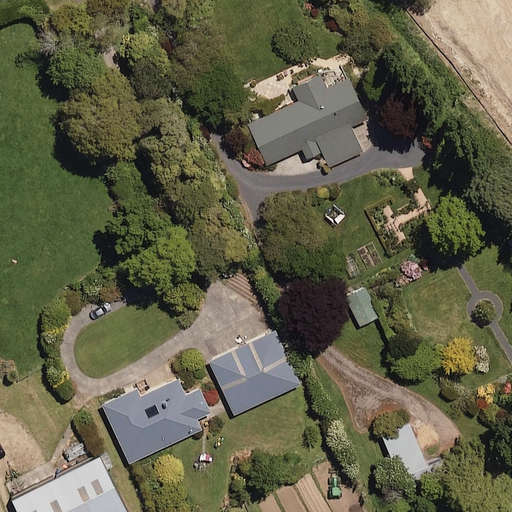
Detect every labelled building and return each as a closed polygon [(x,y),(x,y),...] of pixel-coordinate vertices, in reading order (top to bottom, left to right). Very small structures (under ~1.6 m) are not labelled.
[(511,54),(511,34),(487,0),(426,0),(482,76),(511,54)] [(324,82),(318,69),(291,80),(298,96),(248,118),(266,158),(301,143),(305,152),(319,146),(326,162),(361,147),(349,119),(365,112),(348,72),(324,82)] [(299,377),(274,324),(207,355),(233,408),(299,377)] [(184,389),(176,372),(138,390),(134,383),(101,398),(128,456),(200,423),(195,412),(209,406),(198,382),(184,389)] [(421,454),(407,417),(379,427),(393,464),(421,454)] [(109,511),(125,504),(97,449),(11,492),(20,511),(109,511)]
